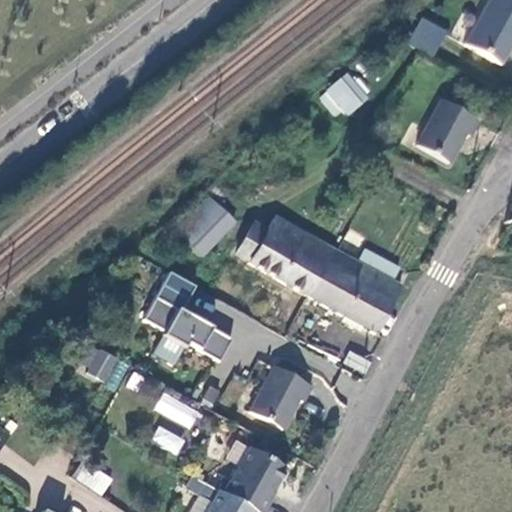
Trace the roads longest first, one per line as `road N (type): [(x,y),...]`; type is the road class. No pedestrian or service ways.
road 1 (unclassified): [(314,511),(478,212),(511,182)]
road 2 (secondary): [(218,0),(0,170)]
